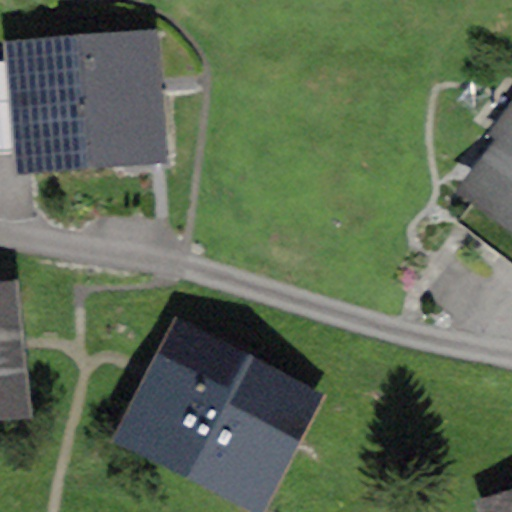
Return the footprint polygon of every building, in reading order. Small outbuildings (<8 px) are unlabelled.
[(0,138),(28,136),(21,61),(24,61),(22,46),(0,47),(0,138)] [(29,154),(148,144),(141,51),(24,61),(21,61),(28,136),(29,154)] [(511,114),(462,187),(478,199),(470,209),(511,240),(511,114)] [(0,300),(0,398),(10,397),(0,301),(0,300)] [(181,344),(137,430),(255,490),(299,404),(181,344)] [(511,511),(511,490),(491,497),(496,511),(511,511)]
